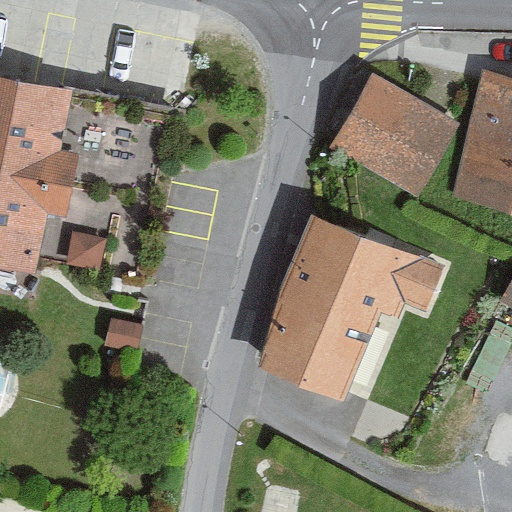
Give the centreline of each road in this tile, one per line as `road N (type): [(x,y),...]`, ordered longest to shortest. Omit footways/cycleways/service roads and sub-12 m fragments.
road 1 (residential): [(323,0),(314,55),(260,227),(213,437),(207,511)]
road 2 (tertiary): [(511,4),(382,0)]
